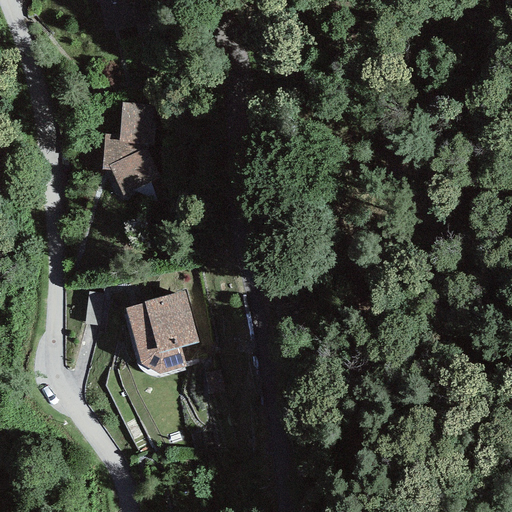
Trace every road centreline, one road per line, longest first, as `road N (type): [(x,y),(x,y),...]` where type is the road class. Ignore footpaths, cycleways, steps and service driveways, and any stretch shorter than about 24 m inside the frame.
road 1 (residential): [(10,0),(52,177),(48,364),(120,478),(126,511)]
road 2 (track): [(281,511),(266,371),(230,197),(238,86)]
